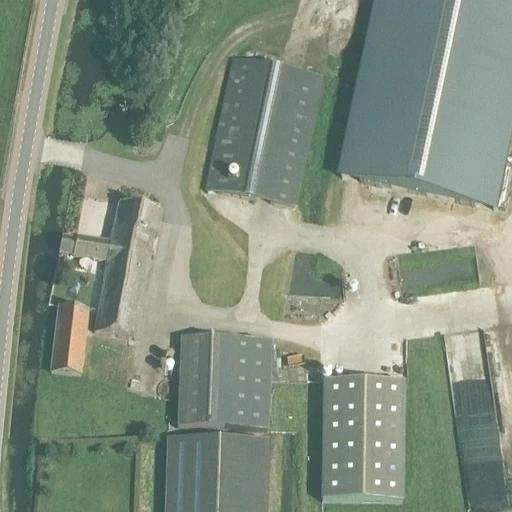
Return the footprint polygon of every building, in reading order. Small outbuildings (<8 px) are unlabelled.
[(511,0),(376,0),(371,25),(339,180),(498,214),(511,144),(511,0)] [(322,78),(234,60),(208,191),(295,209),(322,78)] [(152,236),(155,237),(159,213),(118,205),(111,244),(76,237),(75,239),(62,236),(59,253),(72,255),(72,257),(107,263),(94,332),(132,340),(152,236)] [(50,372),(80,376),(88,310),(58,306),(50,372)] [(178,428),(267,431),(269,343),(181,340),(178,428)] [(400,505),(402,385),(322,384),(320,504),(400,505)] [(166,442),(163,511),(266,511),(267,491),(271,445),(166,442)]
